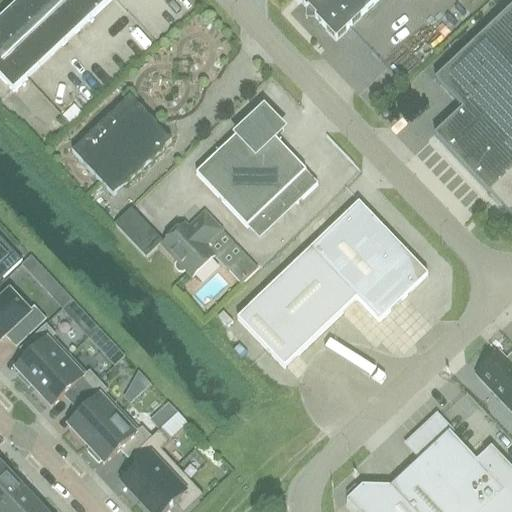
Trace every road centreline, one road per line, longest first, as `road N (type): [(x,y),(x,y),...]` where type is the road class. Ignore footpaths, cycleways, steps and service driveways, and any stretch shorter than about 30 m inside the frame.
road 1 (unclassified): [(508,285),(235,0)]
road 2 (unclassified): [(301,511),(306,486),(508,285)]
road 3 (residential): [(0,420),(99,511)]
